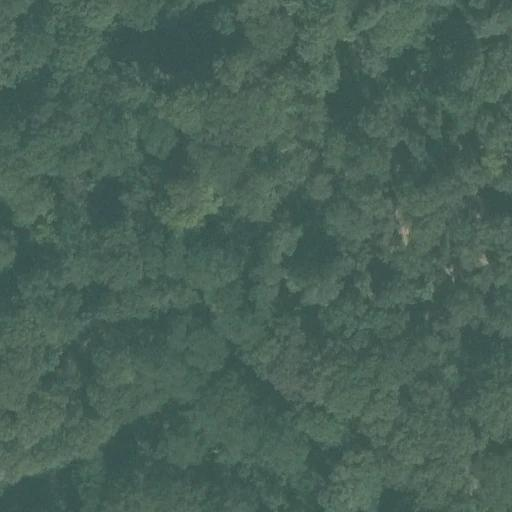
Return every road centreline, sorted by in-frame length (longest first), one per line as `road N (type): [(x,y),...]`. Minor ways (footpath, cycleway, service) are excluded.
road 1 (track): [(208,279),(238,285),(246,257),(233,0)]
road 2 (track): [(238,285),(337,311),(361,344),(441,335),(500,341),(511,361)]
road 3 (track): [(208,279),(206,306),(139,329),(73,394),(0,430)]
road 4 (track): [(208,279),(148,275),(60,254),(0,198)]
road 5 (track): [(361,344),(373,364),(368,422),(343,511)]
